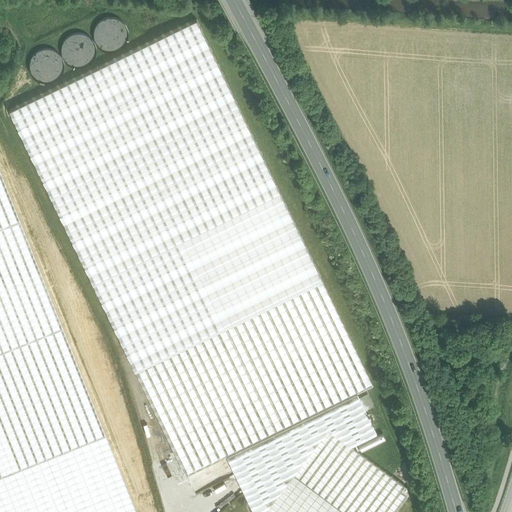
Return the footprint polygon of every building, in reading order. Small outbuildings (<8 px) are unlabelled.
[(125,46),(125,17),(96,17),(96,46),(125,46)] [(136,370),(322,280),(195,20),(9,109),(136,370)] [(64,61),(92,62),(93,34),(64,33),(64,61)] [(36,82),(63,73),(55,47),(28,55),(36,82)] [(227,455),(254,511),(263,511),(293,474),(328,428),(351,445),(376,433),(357,392),(373,384),(322,280),(136,370),(186,475),(227,455)] [(368,390),(360,394),(366,407),(374,403),(368,390)] [(351,445),(328,428),(293,474),(344,511),(395,511),(408,494),(406,487),(351,445)] [(344,511),(293,474),(263,511),(344,511)]
